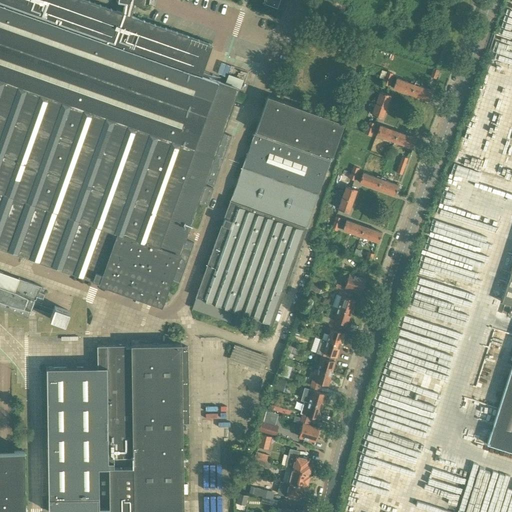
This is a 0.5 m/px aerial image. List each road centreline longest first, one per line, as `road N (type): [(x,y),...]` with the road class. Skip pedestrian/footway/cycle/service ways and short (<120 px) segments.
road 1 (unclassified): [(324,511),(363,366),(492,0)]
road 2 (unknown): [(281,48),(175,310),(155,315),(0,258)]
road 3 (unknown): [(0,342),(25,389),(31,511)]
road 4 (residential): [(165,0),(162,6),(281,48)]
